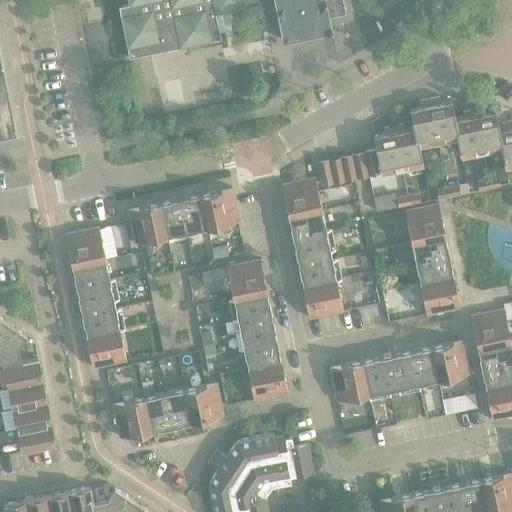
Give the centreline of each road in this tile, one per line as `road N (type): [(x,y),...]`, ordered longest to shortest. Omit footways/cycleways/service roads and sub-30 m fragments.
road 1 (residential): [(0,203),(263,148)]
road 2 (residential): [(263,148),(446,58),(500,66)]
road 3 (residential): [(304,353),(263,148)]
road 4 (residential): [(335,469),(511,433)]
road 5 (residential): [(184,460),(228,418),(318,397)]
